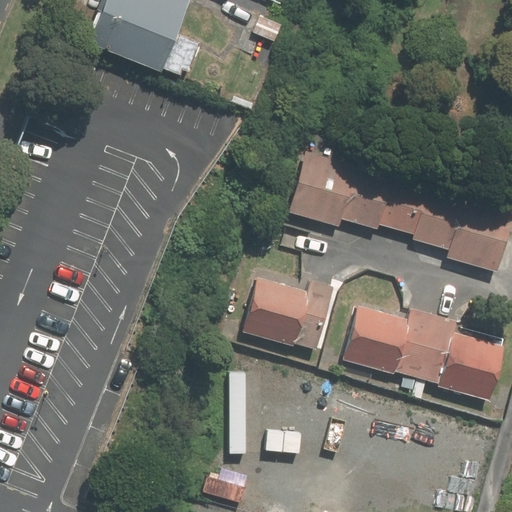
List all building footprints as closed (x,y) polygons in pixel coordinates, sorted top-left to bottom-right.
[(100,0),(87,37),(182,73),(185,65),(194,68),(204,39),(180,30),(191,0),(100,0)] [(252,32),(275,42),(282,25),(259,16),(252,32)] [(238,64),(224,94),(255,109),(270,79),(238,64)] [(448,246),(446,253),(500,267),(511,222),(511,202),(307,146),(290,209),(343,224),(344,219),(381,229),(383,223),(416,233),(415,237),(448,246)] [(307,286),(260,274),(246,329),(321,349),(338,283),(310,276),(307,286)] [(489,396),(504,348),(508,336),(460,321),(461,317),(409,300),(403,316),(359,302),(342,355),(393,371),(395,365),(489,396)] [(292,434),(264,429),(256,486),(284,490),(292,434)] [(256,435),(230,430),(222,480),(248,484),(256,435)] [(321,435),(297,431),(288,493),(312,497),(321,435)] [(225,511),(227,484),(202,483),(199,511),(225,511)]
